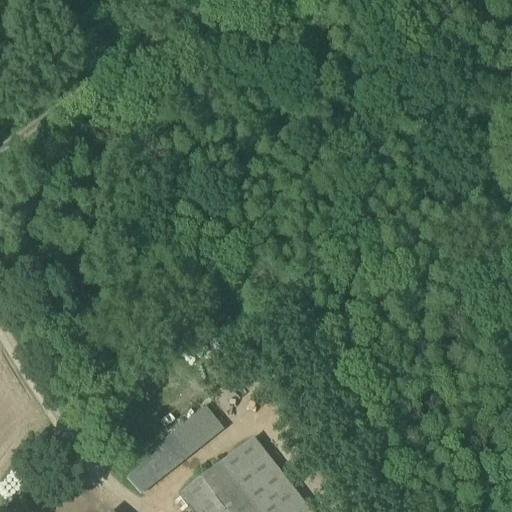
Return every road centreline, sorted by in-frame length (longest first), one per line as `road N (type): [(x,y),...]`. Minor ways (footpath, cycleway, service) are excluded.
road 1 (track): [(0,151),(251,0)]
road 2 (track): [(0,328),(109,501),(132,511)]
